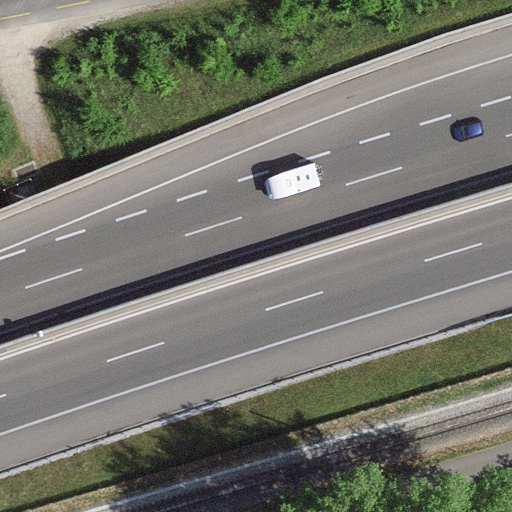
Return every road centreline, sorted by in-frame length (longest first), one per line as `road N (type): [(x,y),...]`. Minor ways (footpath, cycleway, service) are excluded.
road 1 (motorway): [(511,134),(0,297)]
road 2 (motorway): [(0,397),(511,234)]
